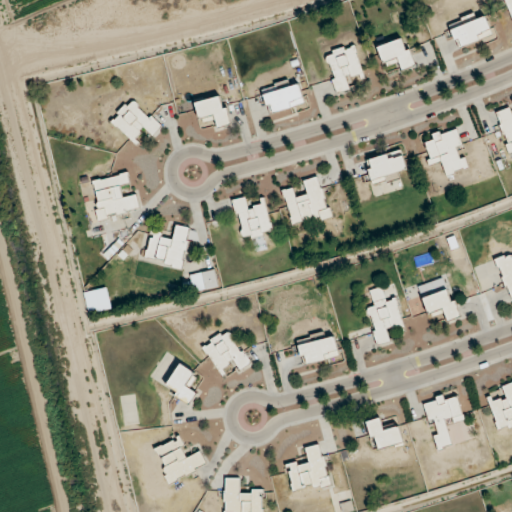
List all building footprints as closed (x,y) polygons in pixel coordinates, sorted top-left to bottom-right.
[(459,50),(492,35),(483,16),(451,31),(459,50)] [(394,64),(397,73),(414,67),(404,38),(377,47),(385,68),(394,64)] [(325,54),(337,94),(349,91),(345,81),(363,75),(353,45),(325,54)] [(269,114),(304,106),(299,85),(264,94),(269,114)] [(229,126),(223,97),(195,102),(200,123),(215,120),(217,128),(229,126)] [(146,129),(152,136),(161,128),(132,99),(111,121),(132,142),(146,129)] [(424,136),(432,165),(442,163),(445,176),(468,170),(457,127),(424,136)] [(372,185),(408,176),(402,151),(366,160),(372,185)] [(140,211),(136,195),(124,197),(122,186),(132,184),(130,173),(91,182),(99,220),(140,211)] [(328,219),(322,177),(303,180),(305,190),(285,193),(290,225),(328,219)] [(234,200),(240,239),(271,234),(266,203),(246,207),(245,198),(234,200)] [(181,269),(191,229),(173,224),(171,235),(152,230),(144,260),(181,269)] [(191,275),(194,292),(218,288),(215,270),(191,275)] [(377,346),(390,343),(387,332),(404,327),(396,298),(385,300),(382,288),(370,291),(374,306),(367,308),(377,346)] [(443,313),(447,323),(460,318),(449,289),(423,298),(429,318),(443,313)] [(89,314),(102,311),(97,290),(84,293),(89,314)] [(220,372),(234,362),(240,370),(251,363),(226,330),(202,348),(220,372)] [(299,344),(303,365),(339,358),(335,337),(299,344)] [(198,374),(179,364),(164,391),(190,405),(198,390),(191,387),(198,374)] [(499,432),(511,426),(511,383),(502,387),(505,395),(488,402),(499,432)] [(424,402),(437,451),(454,447),(448,423),(464,419),(458,397),(445,400),(444,397),(424,402)] [(404,443),(398,424),(383,428),(380,418),(367,423),(375,452),(404,443)] [(207,466),(200,451),(189,456),(180,437),(153,450),(169,484),(207,466)] [(287,464),(292,492),(330,486),(322,445),(305,448),(307,460),(287,464)] [(224,511),(262,511),(263,490),(243,490),(243,478),(224,478),(224,511)]
